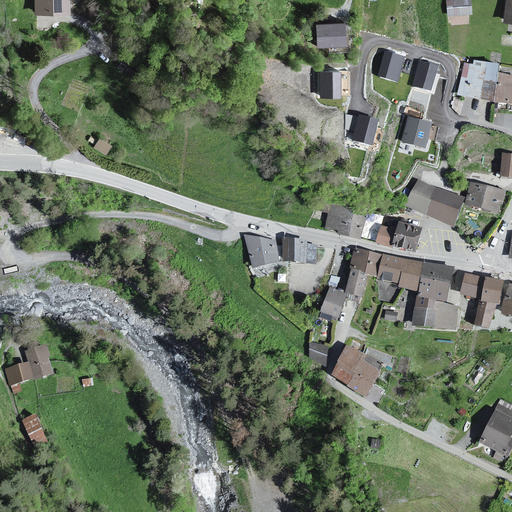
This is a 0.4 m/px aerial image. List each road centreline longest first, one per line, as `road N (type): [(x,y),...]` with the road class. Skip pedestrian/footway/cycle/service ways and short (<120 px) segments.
road 1 (unclassified): [(9,248),(20,229),(103,213),(223,234),(243,221)]
road 2 (tertiary): [(0,161),(90,172),(243,221)]
road 3 (tertiary): [(243,221),(482,269)]
road 4 (unknown): [(80,170),(31,94),(44,72),(91,46),(78,13)]
road 5 (residential): [(511,476),(367,410),(341,386)]
